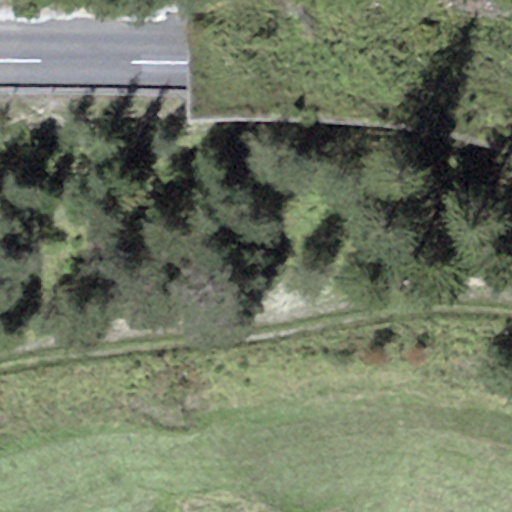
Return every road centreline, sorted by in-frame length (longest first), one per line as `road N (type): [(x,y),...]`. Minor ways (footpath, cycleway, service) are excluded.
road 1 (track): [(511,320),(449,313),(289,317),(0,358)]
road 2 (secondary): [(511,83),(325,52),(0,49)]
